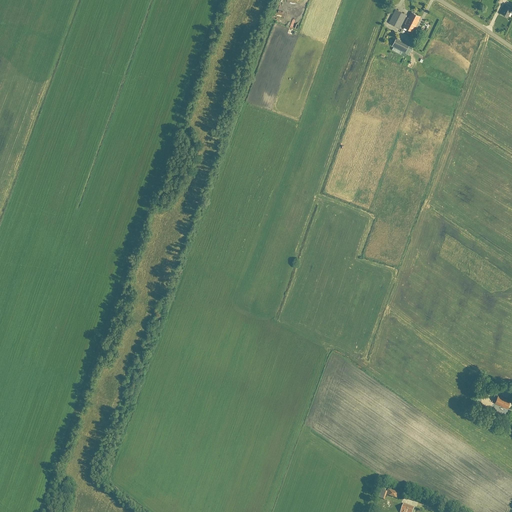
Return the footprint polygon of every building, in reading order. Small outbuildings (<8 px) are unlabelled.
[(511,12),(511,10),(511,8),(505,5),(504,7),(504,8),(501,14),(508,17),(511,11),(511,12)] [(400,29),(406,15),(396,10),(389,23),(400,29)] [(413,32),(416,26),(419,21),(418,21),(420,17),(411,12),(408,18),(403,27),(413,32)] [(498,395),(494,404),(500,406),(507,409),(510,401),(502,398),(503,397),(498,395)] [(481,399),(476,397),(471,405),(476,408),(481,399)] [(488,408),(481,405),(479,411),(486,414),(488,408)] [(398,499),(400,493),(388,489),(387,492),(381,490),(378,498),(385,500),(386,495),(398,499)]
